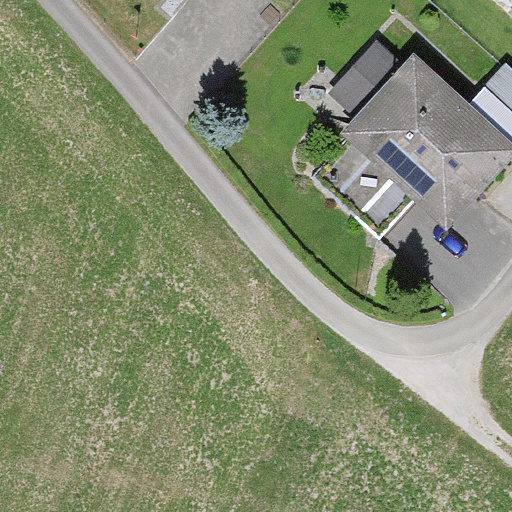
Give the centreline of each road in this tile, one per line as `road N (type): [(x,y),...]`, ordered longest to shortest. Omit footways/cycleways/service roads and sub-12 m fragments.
road 1 (residential): [(58,0),(285,268),(356,329),(432,347),(489,317),(511,289)]
road 2 (track): [(432,347),(449,398),(511,454)]
